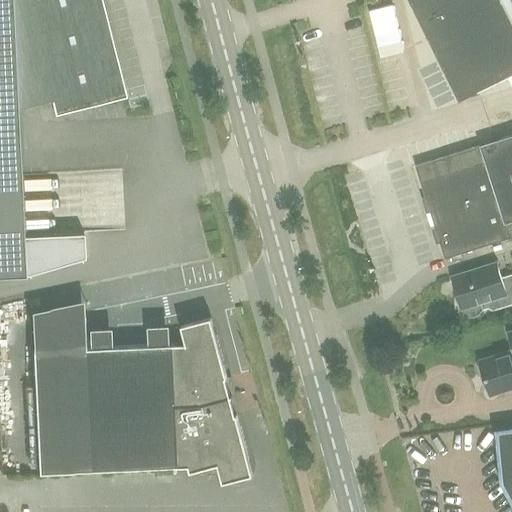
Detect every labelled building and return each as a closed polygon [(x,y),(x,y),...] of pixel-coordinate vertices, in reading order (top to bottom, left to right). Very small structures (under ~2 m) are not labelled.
[(0,0),(0,275),(25,275),(85,257),(84,232),(23,235),(18,109),(51,100),(54,110),(125,91),(102,0),(0,0)] [(511,0),(411,0),(460,98),(511,72),(511,0)] [(511,133),(415,164),(444,257),(511,235),(511,133)] [(495,262),(452,275),(459,296),(457,301),(458,306),(461,311),(464,314),(469,316),(475,315),(479,312),(483,308),(488,306),(492,309),(501,306),(511,303),(511,302),(511,272),(500,276),(495,262)] [(223,481),(253,474),(211,316),(181,324),(186,342),(32,350),(38,472),(189,464),(191,471),(218,463),(223,481)] [(511,329),(507,331),(511,345),(511,348),(479,359),(490,392),(511,384),(511,329)] [(511,428),(499,431),(504,481),(511,495),(511,428)]
